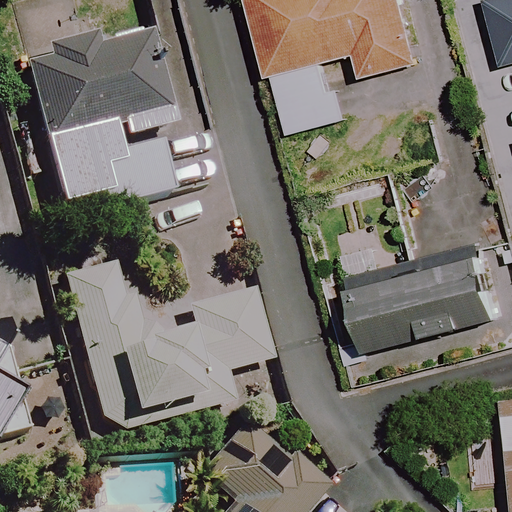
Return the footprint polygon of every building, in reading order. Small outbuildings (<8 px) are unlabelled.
[(352,62),(357,83),(412,72),(397,0),(247,0),(265,80),(273,78),(286,141),(344,129),(331,66),(352,62)] [(511,0),(497,0),(483,3),(498,70),(511,66),(511,0)] [(46,72),(23,77),(56,214),(96,205),(99,220),(172,202),(136,50),(97,60),(92,39),(42,51),(46,72)] [(373,247),(350,253),(356,274),(335,280),(359,363),(498,323),(476,245),(380,273),(373,247)] [(191,335),(170,340),(162,308),(136,315),(128,283),(63,300),(98,436),(187,412),(189,418),(226,409),(219,381),(269,368),(252,301),(186,318),(191,335)] [(0,433),(10,407),(0,400),(0,433)] [(511,400),(503,401),(511,487),(511,400)] [(264,401),(217,413),(224,440),(271,428),(264,401)] [(160,511),(315,511),(328,499),(273,445),(208,511),(164,511),(163,510),(160,511)] [(492,511),(485,490),(453,502),(456,511),(492,511)]
